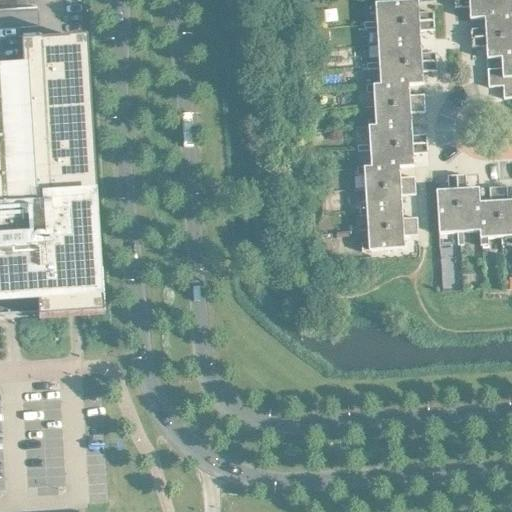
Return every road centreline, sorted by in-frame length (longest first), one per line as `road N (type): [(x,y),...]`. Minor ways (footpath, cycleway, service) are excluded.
road 1 (secondary): [(511,412),(284,424),(238,405),(202,335),(173,0)]
road 2 (secondary): [(120,0),(143,354),(160,404),(187,441),(222,464)]
road 3 (secondary): [(222,464),(267,479),(511,464)]
road 4 (residential): [(497,108),(469,111),(457,127),(457,147),(478,166),(497,166),(511,154)]
